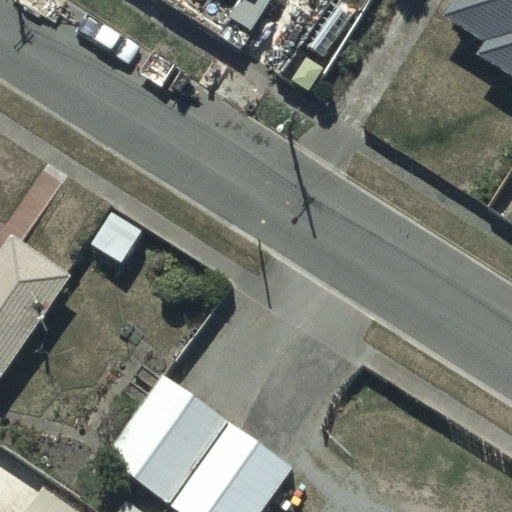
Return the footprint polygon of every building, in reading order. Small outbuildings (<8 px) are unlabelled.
[(234,0),(240,3),(228,23),(250,36),(265,11),(257,7),(261,0),(234,0)] [(511,0),(462,0),(443,33),(483,57),(472,74),(511,98),(511,0)] [(0,397),(75,289),(17,249),(0,273),(0,397)] [(275,511),(298,481),(166,385),(104,470),(161,511),(275,511)] [(68,511),(49,497),(37,511),(68,511)]
